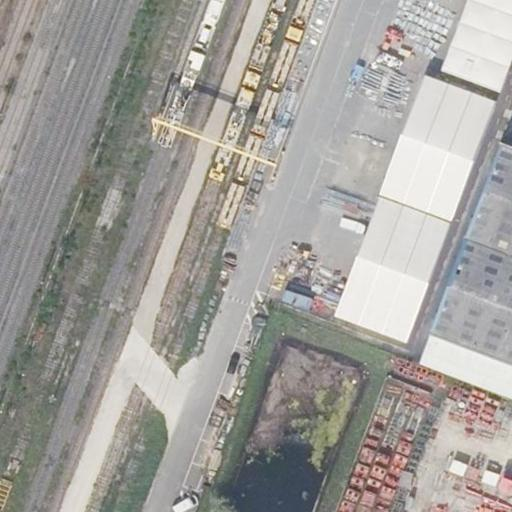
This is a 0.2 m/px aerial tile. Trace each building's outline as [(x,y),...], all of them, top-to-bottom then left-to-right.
[(511,0),(469,0),(442,71),(500,93),(511,62),(511,0)] [(424,74),(380,194),(452,221),(497,102),(424,74)] [(511,142),(505,140),(421,362),(511,395),(511,142)] [(379,197),(334,316),(406,344),(451,224),(379,197)] [(285,290),(278,308),(295,314),(302,296),(285,290)] [(387,511),(432,393),(386,376),(335,511),(387,511)]
